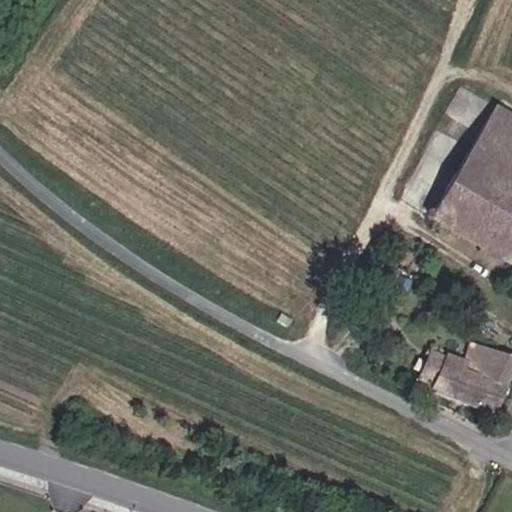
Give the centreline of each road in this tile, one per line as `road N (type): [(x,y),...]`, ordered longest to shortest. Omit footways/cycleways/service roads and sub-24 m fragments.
road 1 (unclassified): [(0,146),(63,208),(162,281),(511,460)]
road 2 (tertiary): [(0,452),(181,511)]
